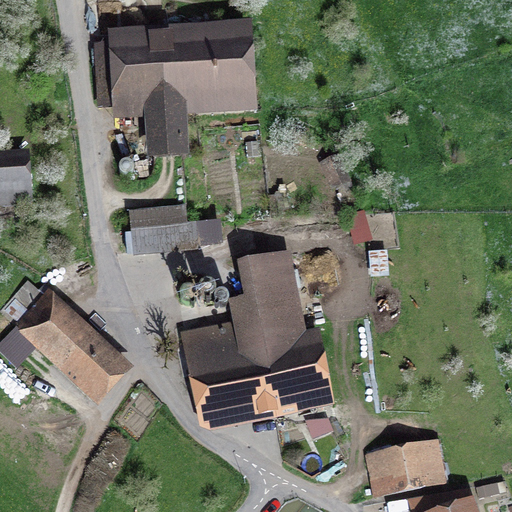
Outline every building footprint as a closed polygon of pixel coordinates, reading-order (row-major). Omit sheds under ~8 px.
[(219,106),(245,104),(240,33),(214,34),(215,40),(96,47),(99,107),(151,104),(154,157),(182,155),(179,102),(218,100),(219,106)] [(349,181),(339,158),(322,165),(332,188),(349,181)] [(0,201),(27,200),(25,160),(0,162),(0,201)] [(369,240),(361,215),(349,219),(356,243),(369,240)] [(211,224),(192,226),(194,247),(213,245),(211,224)] [(237,319),(245,360),(192,370),(202,421),(296,402),(298,410),(323,405),(312,346),(287,350),(284,331),(300,328),(285,259),(248,267),(258,315),(237,319)] [(22,324),(46,299),(29,284),(1,312),(19,328),(22,324)] [(86,327),(81,332),(46,299),(22,324),(97,395),(121,370),(111,361),(117,356),(86,327)] [(334,438),(328,420),(308,427),(315,445),(334,438)] [(369,458),(376,497),(442,483),(435,444),(369,458)] [(415,502),(418,511),(470,511),(464,494),(415,502)]
